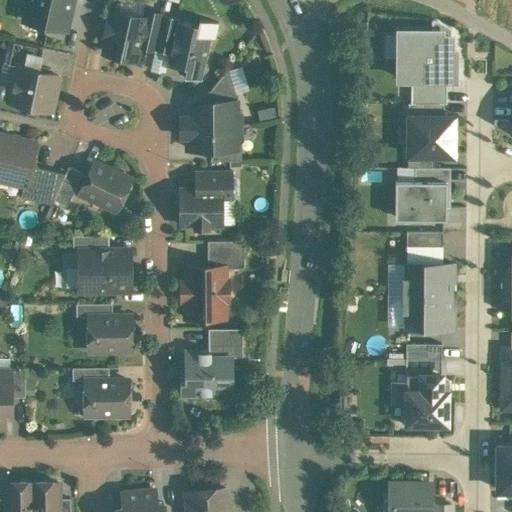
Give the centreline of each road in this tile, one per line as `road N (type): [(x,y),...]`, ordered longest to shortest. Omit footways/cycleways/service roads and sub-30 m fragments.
road 1 (tertiary): [(288,0),(313,96),(295,445)]
road 2 (residential): [(159,447),(152,143)]
road 3 (residential): [(481,150),(477,450)]
road 4 (residential): [(477,450),(295,445)]
road 5 (residential): [(152,143),(151,100),(139,89),(82,78),(72,132)]
road 6 (residential): [(295,445),(159,447)]
